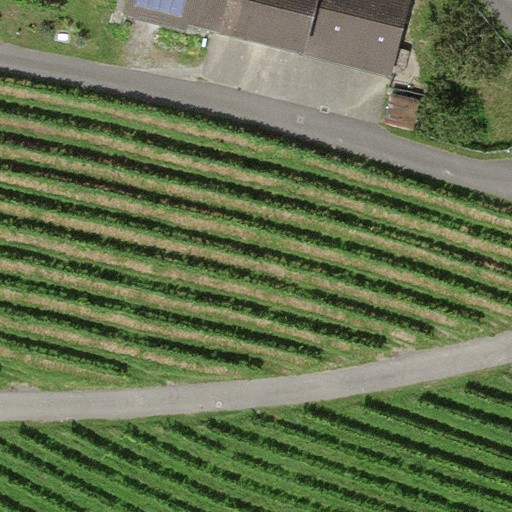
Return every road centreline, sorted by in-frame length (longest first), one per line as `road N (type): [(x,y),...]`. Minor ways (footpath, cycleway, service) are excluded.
road 1 (track): [(0,61),(213,100),(511,185)]
road 2 (track): [(0,406),(225,399),(467,359),(511,344)]
